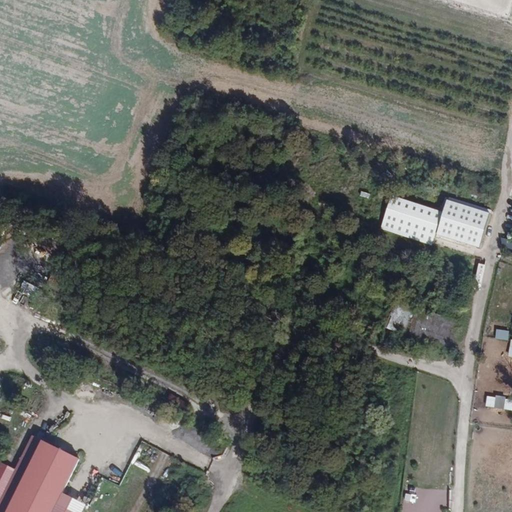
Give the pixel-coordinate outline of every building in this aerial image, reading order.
[(474,212),(475,206),(452,202),(451,208),(474,212)] [(18,293),(30,297),(35,286),(23,281),(18,293)] [(387,327),(402,333),(412,309),(396,303),(387,327)] [(508,331),(495,330),(494,339),(507,340),(508,331)] [(494,398),(485,396),(484,407),(492,408),(494,398)] [(494,398),(492,408),(502,409),(503,399),(504,397),(494,396),(494,398)] [(511,400),(503,399),(502,409),(511,411),(511,404),(511,400)] [(0,505),(0,511),(10,511),(48,444),(37,438),(0,505)] [(10,511),(56,511),(83,463),(48,444),(10,511)]
